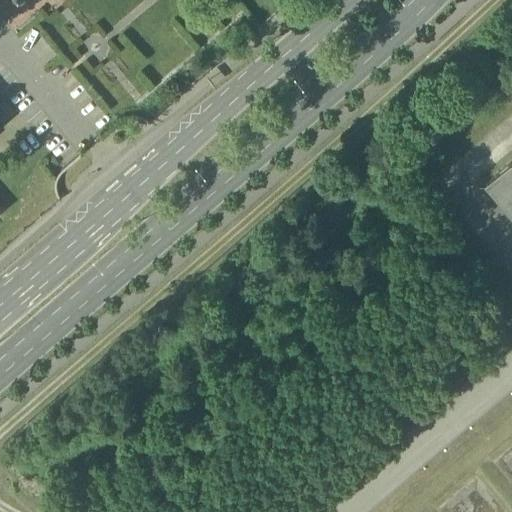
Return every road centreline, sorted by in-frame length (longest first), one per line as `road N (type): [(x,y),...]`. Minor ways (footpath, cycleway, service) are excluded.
road 1 (primary): [(0,363),(415,0)]
road 2 (primary): [(349,0),(0,311)]
